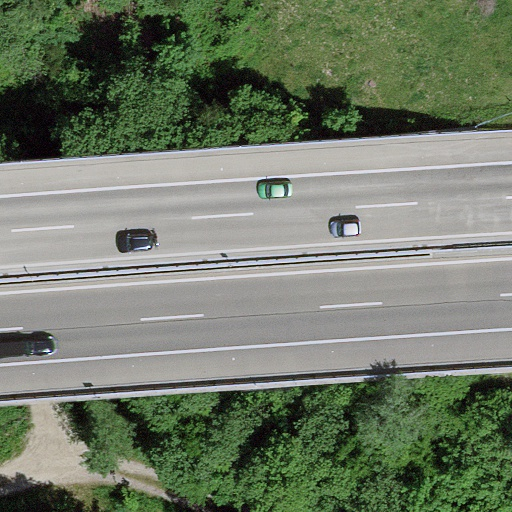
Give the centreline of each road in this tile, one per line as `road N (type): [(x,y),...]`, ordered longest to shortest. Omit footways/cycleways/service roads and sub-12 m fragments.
road 1 (motorway): [(511,197),(0,231)]
road 2 (motorway): [(0,328),(511,295)]
road 3 (track): [(49,475),(22,116)]
road 4 (track): [(0,482),(144,472),(239,511)]
